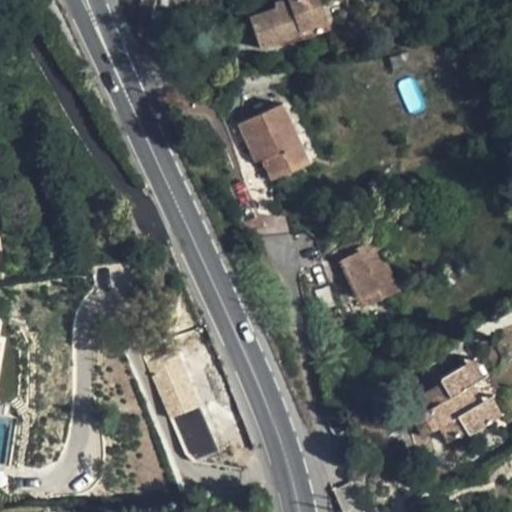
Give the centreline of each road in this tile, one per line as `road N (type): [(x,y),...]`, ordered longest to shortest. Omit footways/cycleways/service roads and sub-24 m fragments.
road 1 (secondary): [(96,0),(167,181),(264,392),(299,511)]
road 2 (unknown): [(46,0),(129,148),(182,213)]
